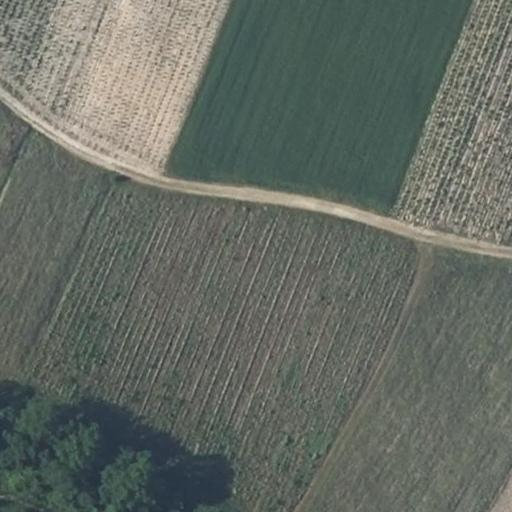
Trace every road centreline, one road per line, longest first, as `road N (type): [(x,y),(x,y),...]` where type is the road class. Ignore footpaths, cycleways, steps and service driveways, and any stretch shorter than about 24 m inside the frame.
road 1 (track): [(0,93),(43,132),(169,191),(275,200),(511,256)]
road 2 (track): [(432,239),(405,325),(292,511)]
